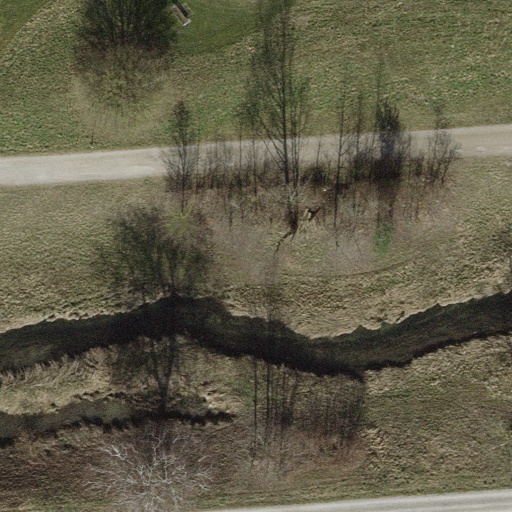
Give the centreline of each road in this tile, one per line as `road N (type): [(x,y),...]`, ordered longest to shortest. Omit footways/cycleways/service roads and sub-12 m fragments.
road 1 (track): [(511,137),(0,172)]
road 2 (track): [(390,511),(511,504)]
